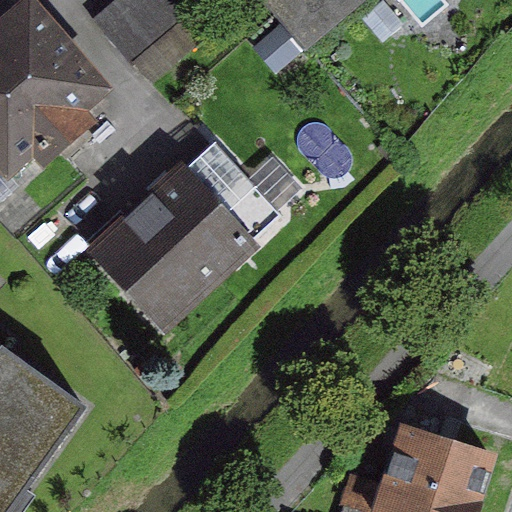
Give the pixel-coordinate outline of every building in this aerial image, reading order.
[(138,102),(43,0),(36,0),(0,33),(0,143),(43,190),(138,102)] [(148,78),(237,0),(114,0),(95,17),(148,78)] [(281,0),(318,46),(378,0),(281,0)] [(292,215),(230,146),(113,249),(176,318),(292,215)] [(0,511),(28,511),(99,420),(12,355),(0,370),(0,511)] [(489,511),(508,462),(428,432),(398,511),(489,511)]
